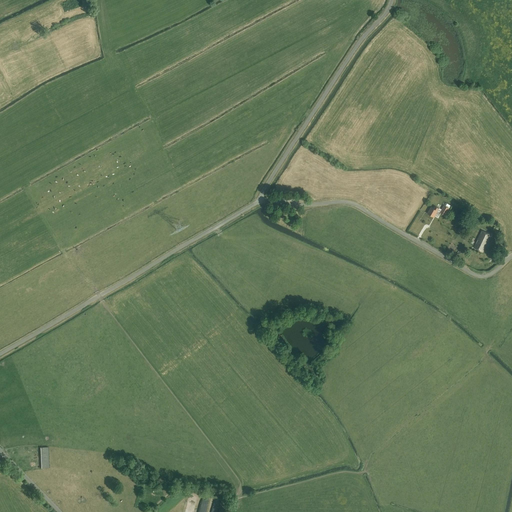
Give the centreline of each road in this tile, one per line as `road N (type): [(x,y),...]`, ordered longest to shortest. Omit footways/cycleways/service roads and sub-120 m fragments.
road 1 (unclassified): [(0,354),(259,200)]
road 2 (unclassified): [(511,255),(477,276),(351,203),(259,200)]
road 3 (unclassified): [(259,200),(392,0)]
